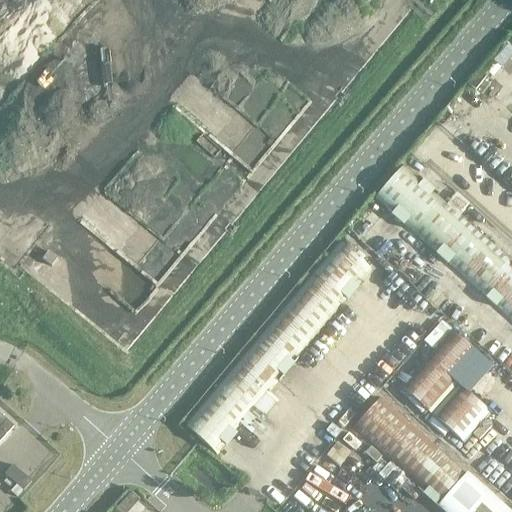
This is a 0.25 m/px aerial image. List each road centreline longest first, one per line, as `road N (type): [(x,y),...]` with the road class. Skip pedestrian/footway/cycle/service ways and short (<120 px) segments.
road 1 (unclassified): [(122,449),(504,0)]
road 2 (unclassified): [(122,449),(17,359),(0,354)]
